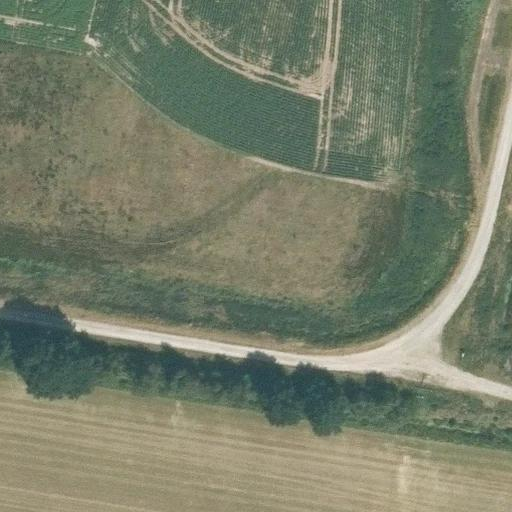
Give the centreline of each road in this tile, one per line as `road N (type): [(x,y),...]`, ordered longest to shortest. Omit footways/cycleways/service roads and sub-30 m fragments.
road 1 (track): [(511,384),(0,300)]
road 2 (track): [(318,352),(399,335),(465,280),(483,246),(511,129)]
